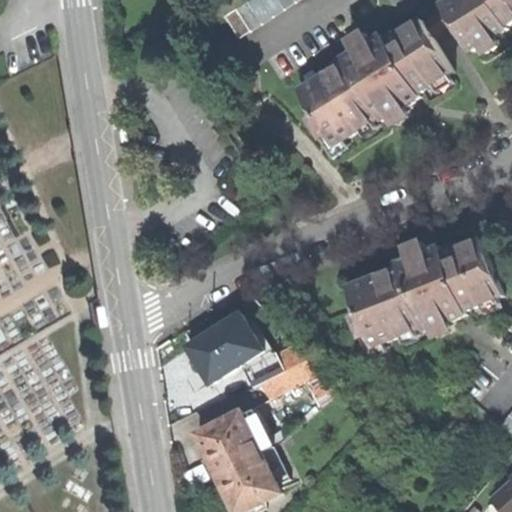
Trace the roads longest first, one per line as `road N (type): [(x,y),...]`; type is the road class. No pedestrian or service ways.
road 1 (residential): [(129,323),(511,155)]
road 2 (secondary): [(129,323),(78,0)]
road 3 (secondary): [(157,511),(129,323)]
